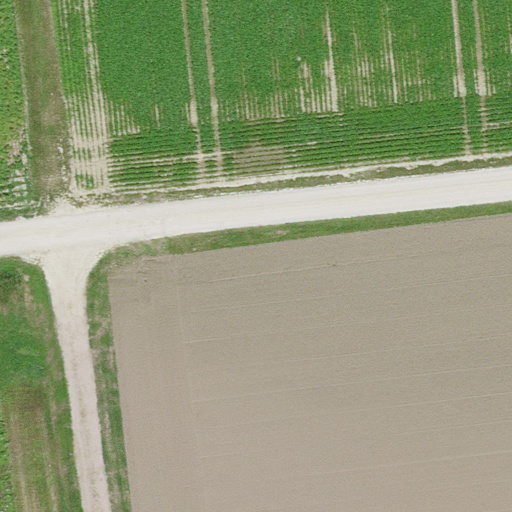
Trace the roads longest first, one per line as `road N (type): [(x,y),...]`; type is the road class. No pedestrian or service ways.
road 1 (track): [(511,181),(0,238)]
road 2 (track): [(97,511),(65,231)]
road 3 (track): [(37,0),(65,231)]
